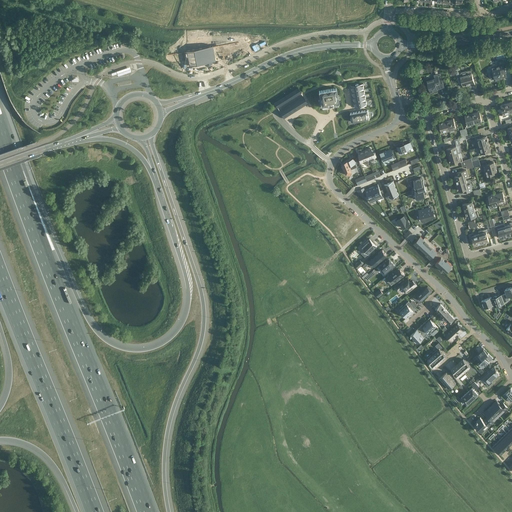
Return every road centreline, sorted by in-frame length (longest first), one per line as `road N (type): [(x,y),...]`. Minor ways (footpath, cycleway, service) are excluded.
road 1 (motorway): [(149,170),(188,298),(175,330),(146,349),(128,349),(99,337),(84,314),(6,150)]
road 2 (motorway): [(169,511),(168,423),(204,321),(199,282),(150,135)]
road 3 (motorway): [(145,511),(6,150)]
road 4 (motorway): [(0,273),(93,511)]
road 5 (tertiary): [(190,98),(300,50),(372,44)]
road 6 (residential): [(468,256),(426,115)]
road 7 (residential): [(345,198),(441,287)]
